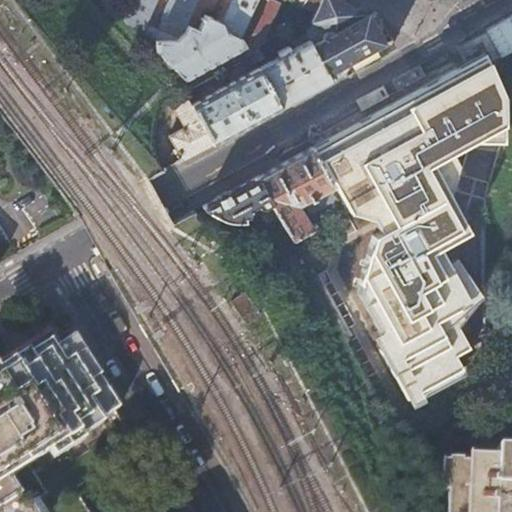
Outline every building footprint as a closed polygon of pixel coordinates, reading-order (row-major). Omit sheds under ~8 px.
[(134,0),(125,21),(146,42),(178,42),(183,34),(187,26),(198,0),(134,0)] [(255,0),(230,0),(221,21),(204,14),(197,30),(187,26),(183,34),(178,42),(146,42),(141,48),(151,58),(157,52),(182,78),(236,49),(242,61),(251,56),(240,35),(255,0)] [(255,0),(240,35),(251,56),(255,63),(263,58),(257,46),(266,38),(264,36),(279,0),(305,0),(304,5),(315,11),(320,0),(255,0)] [(304,34),(330,80),(392,45),(372,9),(367,12),(364,6),(350,0),(320,0),(315,11),(312,19),(305,31),(304,34)] [(300,28),(305,31),(312,19),(306,16),(300,28)] [(294,47),(258,68),(279,108),(330,80),(304,34),(291,41),(294,47)] [(255,63),(251,56),(242,61),(248,71),(190,103),(213,144),(279,108),(258,68),(255,63)] [(385,118),(317,155),(341,197),(346,207),(348,209),(378,219),(358,279),(392,341),(379,348),(405,396),(459,367),(452,353),(467,346),(447,310),(457,280),(438,245),(468,229),(448,192),(457,162),(451,149),(473,137),(502,138),(503,91),(495,76),(471,89),(464,75),(421,99),(411,127),(385,118)] [(183,161),(213,144),(190,103),(187,99),(189,97),(183,86),(173,95),(166,103),(173,107),(184,127),(169,136),(183,161)] [(258,176),(271,204),(277,217),(292,240),(313,226),(303,210),(307,207),(310,212),(313,212),(341,197),(317,155),(312,146),(258,176)] [(266,207),(271,204),(258,176),(203,206),(208,208),(199,216),(213,225),(218,228),(227,231),(247,232),(246,215),(250,215),(251,211),(250,209),(258,204),(259,206),(265,208),(260,211),(264,216),(269,213),(266,207)] [(137,444),(113,408),(118,404),(107,385),(78,335),(64,344),(53,329),(0,363),(0,511),(88,511),(72,487),(137,444)] [(511,511),(511,444),(497,444),(497,454),(468,452),(468,458),(462,458),(462,456),(450,455),(450,457),(442,457),(441,487),(448,487),(446,511),(511,511)]
